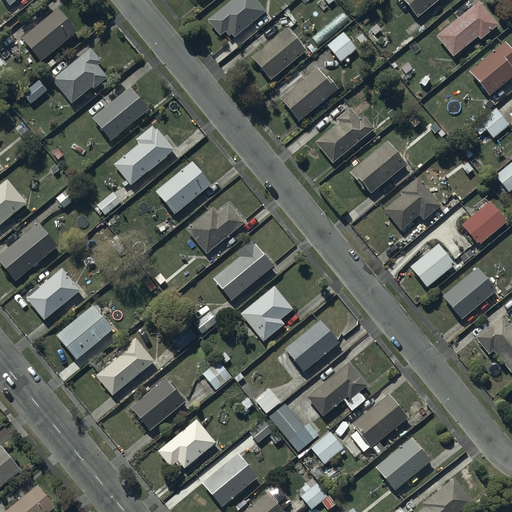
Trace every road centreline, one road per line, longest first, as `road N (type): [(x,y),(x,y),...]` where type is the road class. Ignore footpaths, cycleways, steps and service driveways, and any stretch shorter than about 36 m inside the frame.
road 1 (residential): [(128,0),(511,460)]
road 2 (tertiary): [(0,359),(125,511)]
